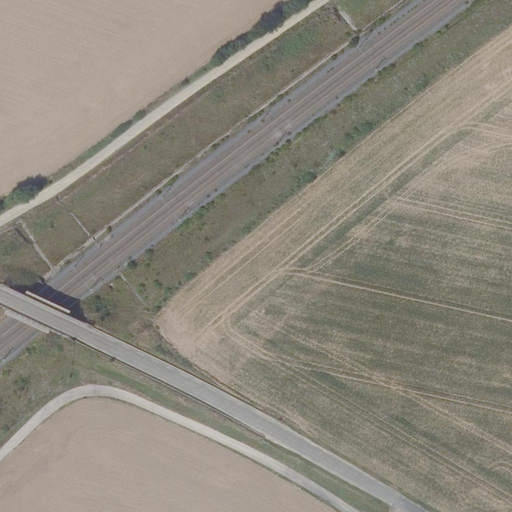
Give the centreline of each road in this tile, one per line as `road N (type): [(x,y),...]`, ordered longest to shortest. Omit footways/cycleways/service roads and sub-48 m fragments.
road 1 (unclassified): [(0,294),(251,417),(418,511)]
road 2 (track): [(353,511),(245,449),(107,390),(62,399),(0,455)]
road 3 (track): [(319,0),(0,221)]
